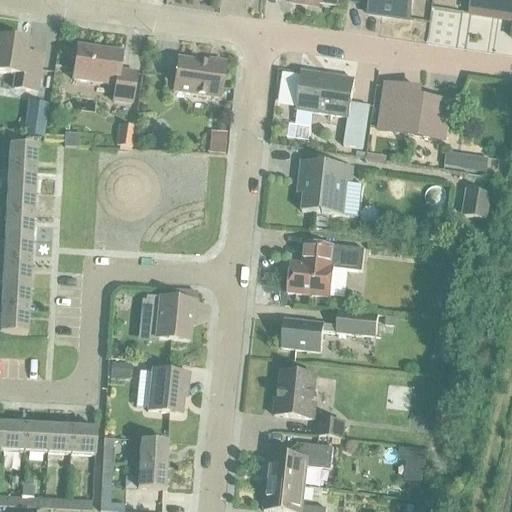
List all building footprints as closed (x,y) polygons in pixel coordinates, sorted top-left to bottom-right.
[(369,0),(368,16),(409,23),(412,0),(369,0)] [(511,0),(471,0),(469,15),(511,21),(511,35),(511,40),(511,0)] [(0,74),(15,77),(12,90),(36,94),(42,58),(26,56),(27,44),(0,40),(0,74)] [(112,103),(131,106),(135,74),(118,72),(121,54),(77,47),(76,52),(72,52),(71,60),(75,61),(72,82),(115,88),(112,103)] [(172,94),(219,101),(224,64),(209,62),(208,65),(177,60),(172,94)] [(343,148),(362,151),(369,108),(351,105),(354,82),(301,74),(295,113),(347,120),(343,148)] [(378,133),(445,142),(450,104),(418,100),(419,92),(385,87),(378,133)] [(23,137),(43,140),(47,107),(32,105),(29,128),(25,127),(23,137)] [(213,126),(214,150),(233,150),(232,125),(213,126)] [(120,127),(116,146),(131,149),(135,130),(120,127)] [(9,147),(8,171),(36,172),(38,149),(9,147)] [(494,171),(495,154),(450,152),(450,168),(494,171)] [(305,182),(302,214),(338,218),(342,184),(351,185),(352,169),(301,164),(299,182),(305,182)] [(8,171),(7,194),(35,195),(36,172),(8,171)] [(466,192),(462,218),(487,222),(491,197),(466,192)] [(7,194),(6,217),(34,219),(35,195),(7,194)] [(6,217),(4,240),(33,242),(34,219),(6,217)] [(4,240),(3,263),(31,265),(33,242),(4,240)] [(290,265),(287,295),(330,300),(334,271),(362,274),(364,251),(305,245),(303,266),(290,265)] [(3,263),(2,287),(30,288),(31,265),(3,263)] [(2,287),(1,310),(29,312),(30,288),(2,287)] [(158,300),(156,321),(154,341),(188,344),(191,318),(194,318),(196,304),(195,304),(196,294),(173,292),(172,301),(158,300)] [(29,312),(1,310),(0,327),(0,334),(28,337),(29,312)] [(336,328),(284,323),(281,351),(321,355),(323,335),(375,340),(378,317),(338,314),(336,328)] [(147,414),(181,417),(184,390),(187,391),(188,376),(151,373),(147,414)] [(274,418),(313,422),(315,406),(312,406),(315,378),(281,375),(278,402),(275,402),(274,418)] [(318,439),(341,441),(343,425),(319,423),(318,439)] [(1,454),(24,455),(26,427),(2,425),(1,454)] [(24,455),(48,457),(49,428),(26,427),(24,455)] [(48,457),(71,458),(73,429),(49,428),(48,457)] [(73,429),(71,458),(95,460),(97,431),(73,429)] [(102,465),(112,466),(113,442),(103,441),(102,465)] [(139,443),(137,467),(166,469),(167,444),(139,443)] [(270,456),(266,485),(304,489),(306,474),(310,470),(330,472),(333,450),(297,446),(295,458),(270,456)] [(410,454),(408,470),(424,471),(425,471),(425,463),(426,456),(410,454)] [(112,466),(102,465),(100,495),(110,496),(110,490),(112,466)] [(166,469),(137,467),(136,491),(164,493),(166,469)] [(304,489),(266,485),(263,511),(325,511),(326,511),(306,509),(302,504),(304,489)] [(0,498),(0,508),(64,511),(92,511),(93,503),(0,498)]
